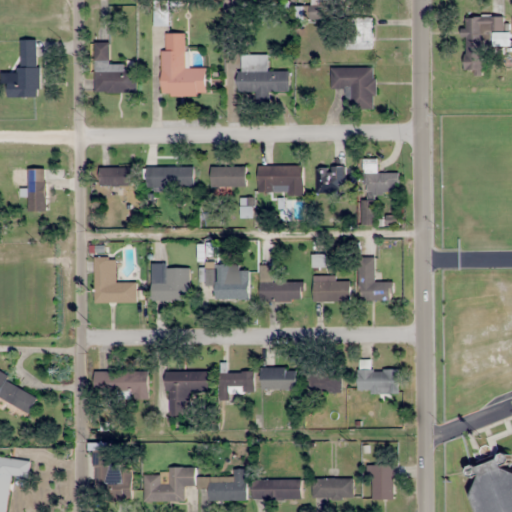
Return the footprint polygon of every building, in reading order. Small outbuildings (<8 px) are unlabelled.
[(328,0),(309,0),(309,19),(328,19),(328,0)] [(465,16),(464,74),(482,74),(483,32),(504,32),(504,17),(465,16)] [(372,17),(347,17),(347,49),(372,49),(372,17)] [(185,68),(185,33),(162,33),(162,96),(205,96),(205,68),(185,68)] [(39,97),(38,40),(20,40),(20,72),(1,72),(2,87),(7,87),(7,97),(39,97)] [(94,92),(135,92),(135,65),(110,65),(110,42),(94,42),(94,92)] [(267,55),(239,55),(239,92),(257,92),(257,101),(268,101),(268,91),(289,91),(289,71),(267,71),(267,55)] [(331,88),(353,88),(353,108),(375,108),(374,67),(330,68),(331,88)] [(365,194),(399,193),(398,172),(378,173),(377,158),(363,159),(365,194)] [(303,166),(258,166),(258,195),(303,195),(303,166)] [(100,167),(100,186),(128,186),(128,167),(100,167)] [(147,187),(194,187),(194,167),(147,167),(147,187)] [(211,167),(211,187),(246,187),(246,167),(211,167)] [(346,167),(317,167),(317,193),(346,193),(346,167)] [(28,211),(47,211),(47,182),(28,182),(28,211)] [(362,224),(374,224),(374,200),(362,200),(362,224)] [(137,282),(110,282),(110,257),(95,257),(95,303),(137,303),(137,282)] [(359,301),(393,301),(393,281),(376,282),(375,257),(359,257),(359,301)] [(249,299),(249,269),(231,269),(231,263),(204,263),(204,281),(215,281),(215,299),(249,299)] [(274,264),(259,264),(259,301),(303,301),(303,281),(274,281),(274,264)] [(152,300),(190,300),(190,266),(152,266),(152,300)] [(314,302),(350,302),(350,281),(336,281),(336,276),(314,276),(314,302)] [(262,367),(262,389),(297,389),(297,367),(262,367)] [(342,392),(342,368),(306,369),(306,392),(342,392)] [(399,369),(358,369),(358,393),(399,393),(399,369)] [(37,396),(6,381),(9,374),(0,370),(0,398),(30,412),(37,396)] [(149,371),(94,371),(94,398),(149,398),(149,371)] [(186,416),(186,392),(210,392),(210,371),(167,371),(167,416),(186,416)] [(254,372),(220,372),(220,399),(231,399),(231,392),(254,392),(254,372)] [(95,502),(132,501),(132,463),(109,463),(109,449),(94,450),(95,502)] [(479,511),(511,511),(511,471),(511,467),(511,464),(509,455),(469,467),(471,473),(479,475),(474,495),(479,511)] [(30,461),(0,456),(0,511),(6,511),(11,476),(28,478),(30,461)] [(372,500),(395,500),(395,465),(372,465),(372,500)] [(247,501),(247,469),(233,469),(233,477),(195,477),(195,467),(169,467),(169,483),(161,483),(161,475),(144,475),(144,501),(185,501),(185,487),(209,487),(209,501),(247,501)] [(312,479),(312,497),(353,497),(353,479),(312,479)] [(301,480),(252,480),(252,500),(301,500),(301,480)]
